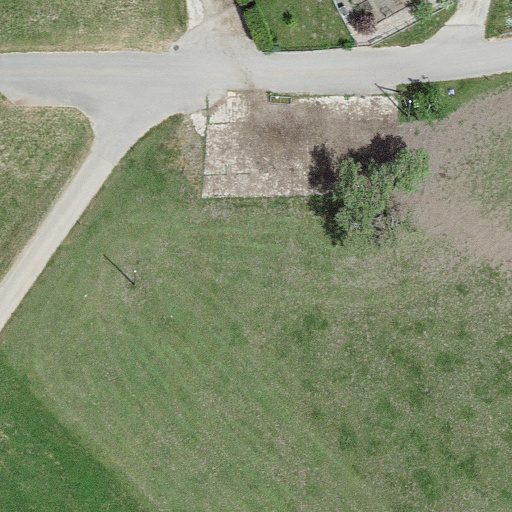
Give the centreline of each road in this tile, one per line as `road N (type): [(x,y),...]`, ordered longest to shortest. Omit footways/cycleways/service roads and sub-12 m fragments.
road 1 (track): [(511,49),(478,58),(216,71),(54,61),(0,69)]
road 2 (track): [(216,71),(134,115),(0,310)]
